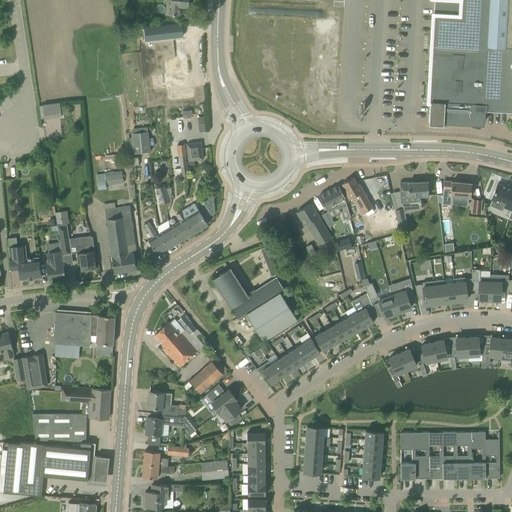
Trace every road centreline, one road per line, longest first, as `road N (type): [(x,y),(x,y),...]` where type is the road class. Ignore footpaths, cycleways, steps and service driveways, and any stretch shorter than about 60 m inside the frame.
road 1 (residential): [(511,323),(449,322),(386,341),(284,400),(278,414)]
road 2 (secondary): [(114,511),(130,330),(139,308)]
road 3 (tertiary): [(356,150),(455,149),(511,161)]
road 4 (tertiary): [(139,308),(103,296),(0,304)]
road 5 (residential): [(13,0),(25,80),(9,136)]
road 6 (secondary): [(139,308),(162,277),(230,226)]
road 7 (residential): [(391,498),(511,490)]
